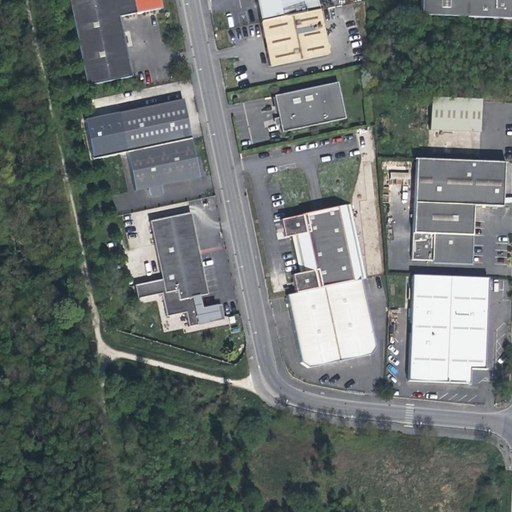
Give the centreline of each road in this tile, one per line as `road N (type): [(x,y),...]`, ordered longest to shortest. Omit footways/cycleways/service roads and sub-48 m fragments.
road 1 (unclassified): [(194,0),(276,390),(297,401),(511,424)]
road 2 (track): [(101,341),(25,0)]
road 3 (track): [(125,511),(102,396),(101,341)]
